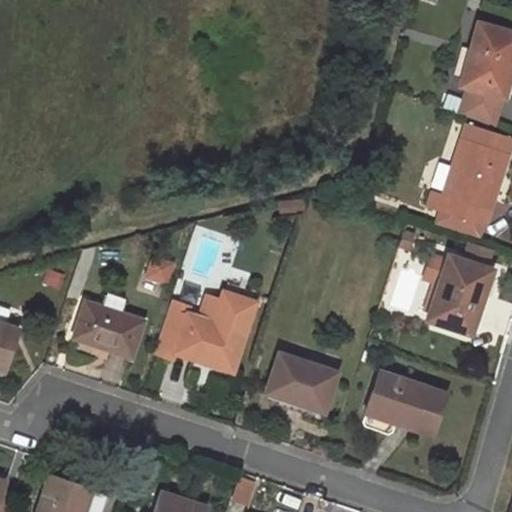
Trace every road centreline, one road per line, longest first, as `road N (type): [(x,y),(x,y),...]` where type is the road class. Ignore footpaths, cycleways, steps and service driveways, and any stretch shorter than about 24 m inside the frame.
road 1 (residential): [(416,511),(49,393),(15,426),(0,421)]
road 2 (residential): [(475,511),(511,383)]
